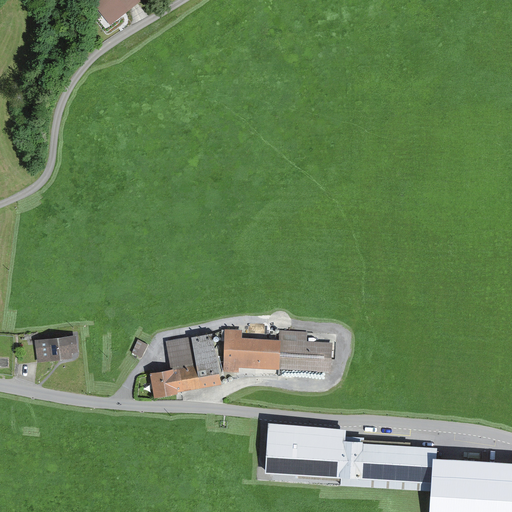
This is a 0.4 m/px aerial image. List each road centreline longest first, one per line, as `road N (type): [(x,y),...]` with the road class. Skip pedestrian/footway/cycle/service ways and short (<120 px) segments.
road 1 (unclassified): [(511,439),(446,427),(106,404),(0,386)]
road 2 (track): [(0,203),(42,182),(66,90),(91,57),(181,0)]
